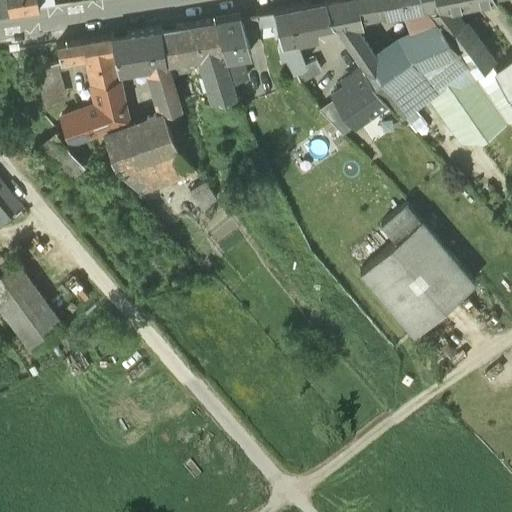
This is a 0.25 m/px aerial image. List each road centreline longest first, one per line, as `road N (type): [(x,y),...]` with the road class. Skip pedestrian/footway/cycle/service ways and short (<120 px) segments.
road 1 (track): [(511,343),(291,497)]
road 2 (secondary): [(0,36),(211,0)]
